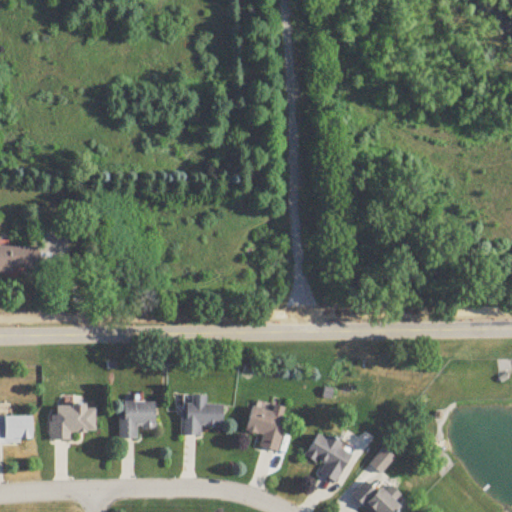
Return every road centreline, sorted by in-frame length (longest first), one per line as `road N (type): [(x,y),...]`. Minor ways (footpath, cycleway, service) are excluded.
road 1 (residential): [(0,337),(511,329)]
road 2 (residential): [(0,495),(200,489),(277,511)]
